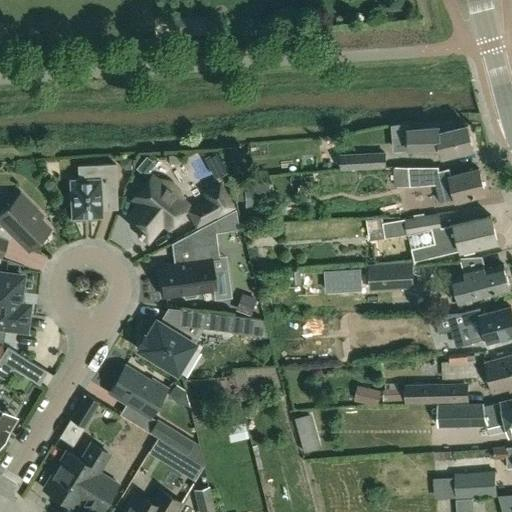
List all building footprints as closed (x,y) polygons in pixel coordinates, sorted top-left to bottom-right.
[(410,148),(440,146),(443,156),(474,148),(468,125),(439,132),(439,126),(409,128),(410,148)] [(341,169),(386,166),(385,148),(340,151),(341,169)] [(457,200),(486,193),(479,168),(451,175),(449,168),(439,170),(439,163),(408,166),(410,185),(439,183),(440,189),(453,186),(457,200)] [(72,218),(102,217),(101,198),(117,197),(115,164),(98,164),(98,178),(70,180),(72,218)] [(139,204),(127,218),(139,227),(136,231),(147,240),(162,223),(169,228),(188,205),(175,195),(178,191),(166,181),(163,185),(151,175),(132,198),(139,204)] [(231,206),(225,196),(219,185),(205,193),(209,200),(189,211),(197,224),(216,213),(217,214),(231,206)] [(0,254),(5,240),(4,240),(11,233),(28,249),(37,239),(41,239),(47,234),(47,230),(49,227),(39,218),(42,215),(20,193),(0,212),(0,254)] [(462,249),(497,241),(491,214),(456,223),(441,227),(439,213),(407,218),(406,217),(380,222),(380,218),(364,220),(367,238),(382,236),(382,238),(430,231),(433,244),(409,249),(411,260),(462,249)] [(193,260),(159,264),(163,296),(185,293),(188,297),(198,296),(200,291),(218,289),(214,258),(222,256),(213,219),(185,235),(192,247),(193,260)] [(413,261),(368,263),(369,291),(414,288),(413,261)] [(460,301),(510,289),(504,263),(485,268),(484,265),(465,270),(465,273),(457,275),(449,288),(452,299),(459,297),(460,301)] [(0,326),(25,330),(28,305),(18,304),(22,276),(0,273),(0,326)] [(488,340),(511,333),(511,307),(511,306),(475,316),(479,330),(485,328),(488,340)] [(197,327),(203,328),(231,331),(233,315),(179,309),(177,326),(169,328),(155,319),(145,335),(143,334),(137,344),(139,345),(137,349),(175,372),(198,336),(193,333),(197,327)] [(0,439),(14,417),(0,408),(0,384),(9,369),(14,368),(21,372),(28,360),(6,347),(0,357),(0,439)] [(511,386),(511,353),(486,361),(494,391),(511,386)] [(125,364),(108,392),(148,417),(166,387),(151,378),(150,380),(125,364)] [(442,383),(406,385),(406,403),(442,401),(442,383)] [(98,402),(84,394),(58,437),(72,445),(98,402)] [(439,426),(487,424),(488,426),(506,422),(510,436),(511,435),(511,398),(483,406),(482,404),(438,405),(439,426)] [(294,419),(303,451),(318,446),(310,415),(294,419)] [(149,432),(186,455),(194,441),(157,418),(149,432)] [(66,451),(43,489),(53,495),(54,500),(60,503),(65,502),(74,508),(78,501),(96,511),(99,511),(101,511),(105,510),(107,505),(106,501),(116,484),(96,472),(107,453),(91,443),(80,460),(66,451)] [(511,445),(493,447),(493,457),(507,456),(507,467),(511,466),(511,445)] [(193,478),(202,464),(188,456),(180,470),(193,478)] [(455,473),(457,498),(496,495),(494,470),(455,473)] [(199,511),(214,511),(208,485),(194,488),(199,511)] [(135,492),(122,511),(174,511),(181,502),(158,488),(150,502),(135,492)] [(473,511),(472,498),(456,500),(457,511),(473,511)]
